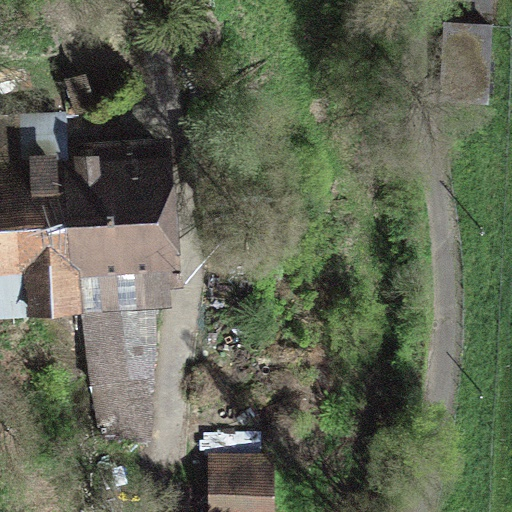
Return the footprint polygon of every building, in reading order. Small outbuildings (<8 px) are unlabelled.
[(490,25),(446,22),(442,95),(485,98),(490,25)] [(0,303),(33,302),(33,310),(84,306),(152,296),(161,295),(154,141),(64,145),(58,113),(0,119),(0,303)] [(218,137),(193,140),(201,200),(225,197),(218,137)] [(152,296),(84,306),(101,433),(146,438),(149,416),(146,374),(153,373),(155,343),(152,296)] [(272,511),(272,461),(211,461),(211,511),(272,511)]
